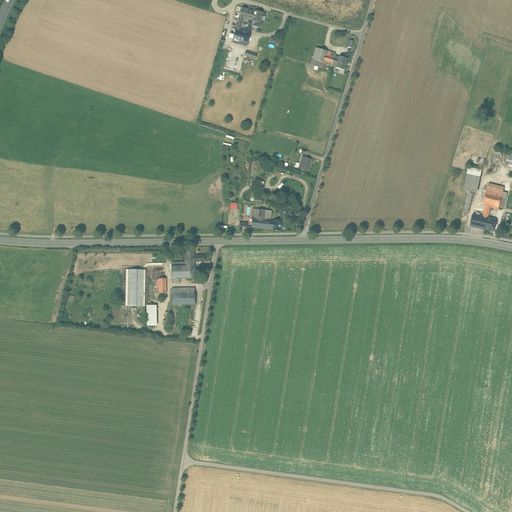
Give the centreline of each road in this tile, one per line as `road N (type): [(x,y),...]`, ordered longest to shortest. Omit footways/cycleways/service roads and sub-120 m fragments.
road 1 (tertiary): [(0,239),(301,239)]
road 2 (track): [(472,511),(441,494),(186,459)]
road 3 (track): [(222,233),(176,511)]
road 4 (unclassified): [(301,239),(372,0)]
road 5 (tertiary): [(301,239),(511,247)]
